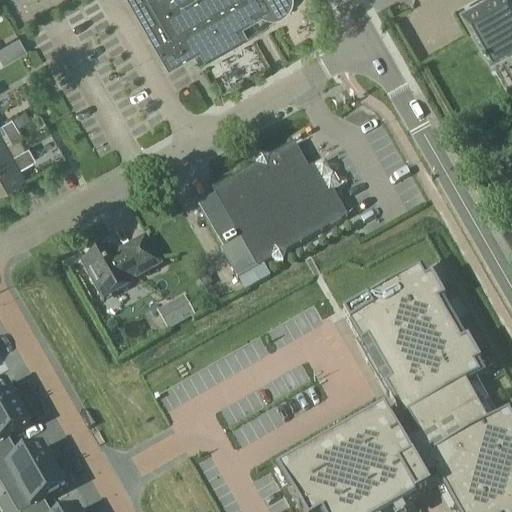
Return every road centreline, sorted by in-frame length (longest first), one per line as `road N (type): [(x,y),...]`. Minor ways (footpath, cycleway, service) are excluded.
road 1 (residential): [(366,41),(0,247)]
road 2 (tertiary): [(511,292),(366,41)]
road 3 (residential): [(0,289),(124,511)]
